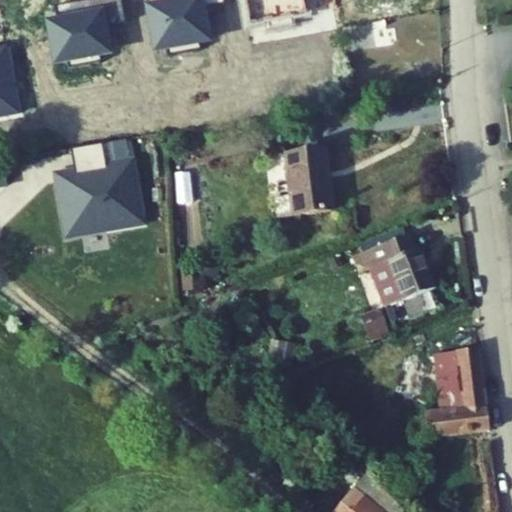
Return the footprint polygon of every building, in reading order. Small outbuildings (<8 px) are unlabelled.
[(304,154),(316,211),(352,204),(341,148),(304,154)] [(436,291),(433,284),(421,251),(415,252),(409,237),(364,255),(384,312),(392,308),(436,291)] [(361,316),(368,337),(386,331),(379,310),(361,316)] [(291,368),(295,344),(270,340),(266,363),(291,368)] [(480,356),(448,359),(450,386),(453,417),(424,419),(425,444),(485,440),(480,356)] [(402,511),(371,478),(357,494),(379,511),(402,511)] [(342,511),(379,511),(357,494),(342,511)]
